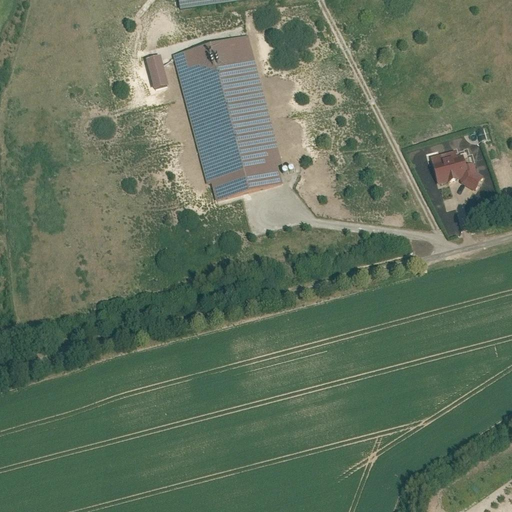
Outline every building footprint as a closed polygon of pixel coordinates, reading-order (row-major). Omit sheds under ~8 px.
[(182,0),(184,10),(256,0),(182,0)] [(252,36),(176,56),(209,184),(212,183),(217,202),(284,185),(279,165),(285,164),(252,36)] [(163,58),(148,61),(156,89),(170,86),(163,58)] [(435,168),(459,161),(457,152),(432,158),(435,168)] [(459,161),(435,168),(440,187),(465,180),(479,177),(478,174),(473,157),(459,161)] [(462,185),(478,193),(486,179),(478,174),(479,177),(465,180),(462,185)]
